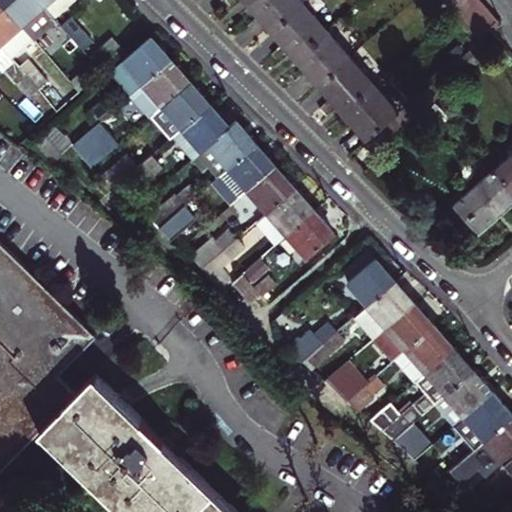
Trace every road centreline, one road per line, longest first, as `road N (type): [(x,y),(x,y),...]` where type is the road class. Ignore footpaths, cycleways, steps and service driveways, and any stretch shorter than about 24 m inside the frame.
road 1 (residential): [(0,185),(177,326),(241,425),(363,511)]
road 2 (residential): [(164,0),(472,306)]
